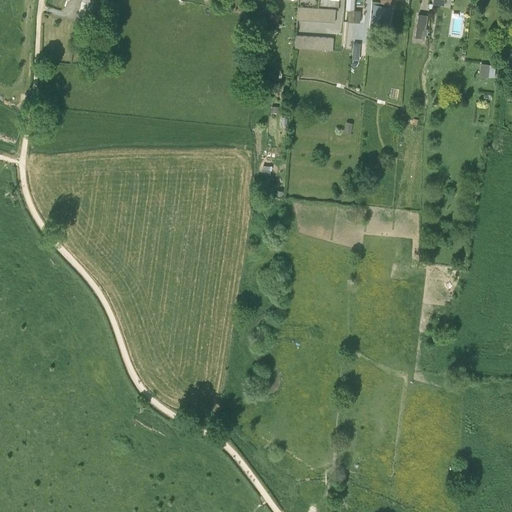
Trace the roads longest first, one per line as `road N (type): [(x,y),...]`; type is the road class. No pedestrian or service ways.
road 1 (track): [(277,511),(230,449),(140,386),(102,296),(32,209),(21,163)]
road 2 (track): [(21,163),(41,0)]
